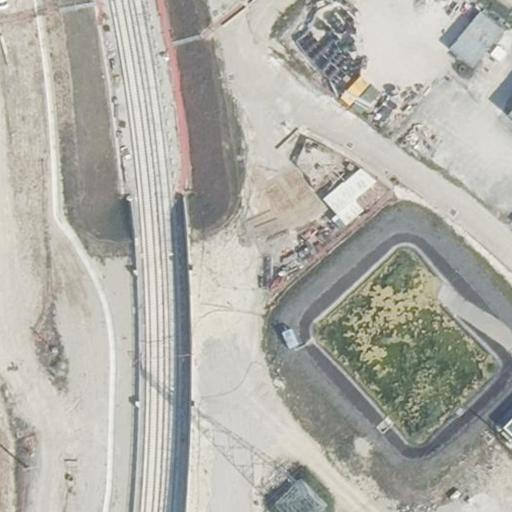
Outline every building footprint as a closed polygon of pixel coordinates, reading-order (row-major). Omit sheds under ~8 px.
[(433,0),(448,9),(453,0),(433,0)] [(511,0),(496,0),(508,9),(511,3),(511,0)] [(471,66),(504,28),(481,9),(449,47),(471,66)] [(382,105),(375,120),(395,131),(403,117),(382,105)] [(347,226),(386,191),(361,164),(322,199),(347,226)] [(300,475),(271,502),(280,511),(321,511),(329,505),(300,475)]
